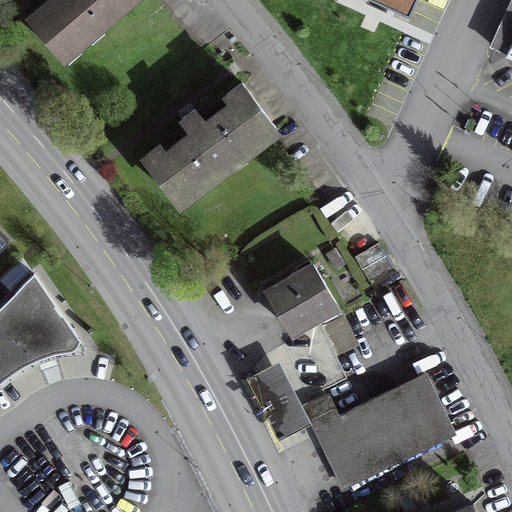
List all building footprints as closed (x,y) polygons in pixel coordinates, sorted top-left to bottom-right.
[(126,0),(49,0),(28,18),(62,57),(126,0)] [(143,157),(177,202),(274,129),(241,84),(225,95),(234,107),(208,127),(194,109),(182,118),(194,138),(167,158),(158,145),(143,157)] [(0,254),(11,245),(0,232),(0,254)] [(312,265),(266,292),(289,331),(315,316),(335,304),(312,265)] [(67,344),(86,343),(34,268),(0,301),(0,375),(4,372),(13,365),(24,358),(37,351),(54,346),(67,344)] [(322,362),(334,356),(315,316),(289,331),(278,336),(307,397),(322,390),(316,376),(322,362)] [(278,361),(246,378),(278,440),(310,423),(278,361)] [(327,397),(306,407),(344,484),(428,443),(401,388),(338,419),(327,397)] [(480,511),(473,494),(431,511),(480,511)]
